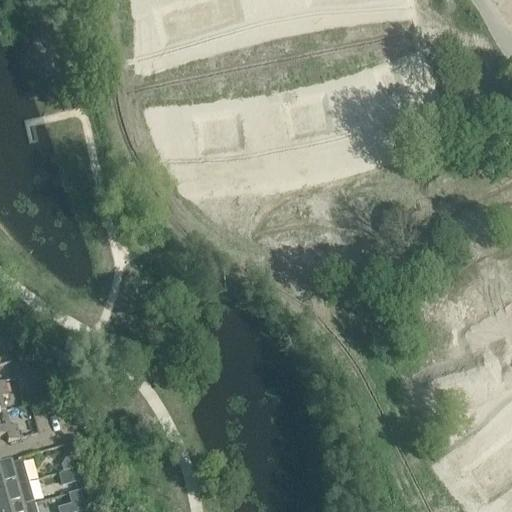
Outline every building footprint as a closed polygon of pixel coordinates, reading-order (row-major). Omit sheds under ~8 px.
[(168,0),(161,0),(146,5),(159,48),(181,41),(168,0)] [(190,0),(168,0),(181,41),(202,35),(190,0)] [(213,0),(190,0),(202,35),(222,29),(213,0)] [(237,0),(213,0),(222,29),(244,22),(237,0)] [(325,0),(302,0),(304,9),(327,7),(325,0)] [(402,13),(392,14),(393,26),(403,25),(402,13)] [(359,17),(349,18),(351,30),(360,29),(359,17)] [(349,18),(340,19),(341,31),(351,30),(349,18)] [(313,23),(303,25),(305,36),(315,35),(313,23)] [(251,35),(241,38),(244,49),(254,47),(251,35)] [(215,45),(206,48),(209,59),(219,56),(215,45)] [(206,48),(196,51),(200,62),(209,59),(206,48)] [(165,61),(156,64),(160,76),(169,72),(165,61)] [(382,108),(369,112),(377,134),(391,129),(388,120),(413,111),(408,97),(413,95),(408,79),(402,81),(397,66),(371,76),(382,108)] [(343,75),(333,78),(336,90),(346,87),(343,75)] [(263,94),(253,95),(255,107),(265,105),(263,94)] [(253,95),(243,97),(246,109),(255,107),(253,95)] [(326,103),(303,108),(312,152),(336,147),(332,131),(337,130),(333,113),(328,114),(326,103)] [(176,104),(166,105),(167,117),(176,116),(176,104)] [(282,124),(277,125),(281,143),(285,142),(289,157),(312,152),(303,108),(279,113),(282,124)] [(238,120),(215,123),(219,167),(243,165),(241,149),(246,148),(244,131),(239,131),(238,120)] [(192,136),(187,136),(189,154),(194,154),(196,170),(219,167),(215,123),(191,125),(192,136)] [(0,439),(6,438),(7,444),(19,441),(16,427),(9,429),(0,399),(7,397),(3,383),(0,383),(0,439)] [(511,428),(500,438),(511,453),(511,428)] [(511,453),(500,438),(477,455),(505,491),(511,485),(511,453)] [(477,455),(454,473),(462,485),(459,488),(469,501),(472,498),(481,509),(505,491),(477,455)] [(22,463),(0,468),(0,492),(28,484),(22,463)] [(74,471),(58,476),(62,488),(78,483),(74,471)] [(0,511),(7,511),(34,505),(28,484),(0,492),(0,511)] [(80,492),(68,495),(70,502),(82,499),(80,492)]
